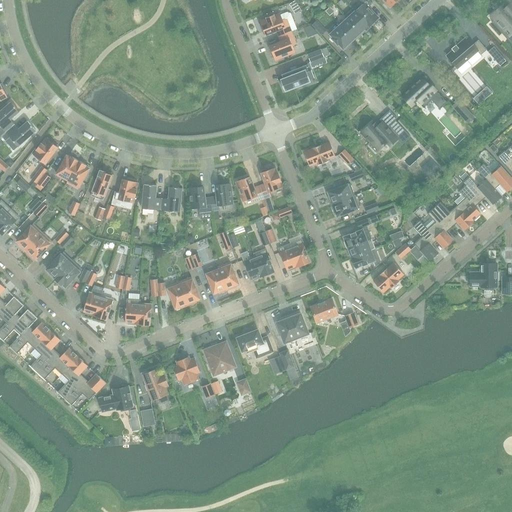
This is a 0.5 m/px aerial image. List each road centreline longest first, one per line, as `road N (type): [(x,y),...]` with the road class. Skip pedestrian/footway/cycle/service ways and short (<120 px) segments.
road 1 (residential): [(325,272),(110,353),(0,256)]
road 2 (residential): [(275,132),(189,154),(140,150),(101,135),(38,80),(9,0)]
road 3 (residential): [(325,272),(382,309),(397,309),(511,207)]
road 4 (residential): [(439,0),(311,116),(275,132)]
road 5 (residential): [(275,132),(325,272)]
road 6 (residential): [(275,132),(225,0)]
